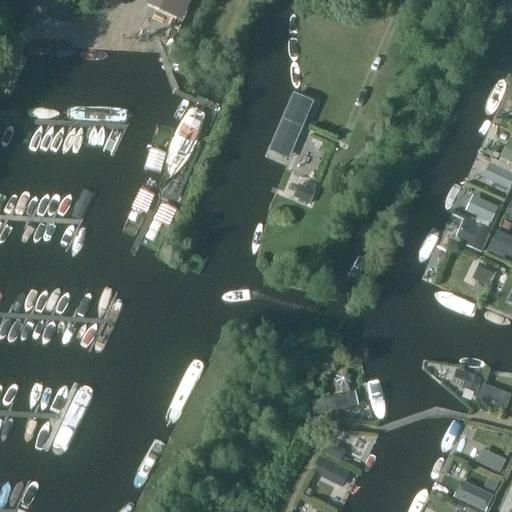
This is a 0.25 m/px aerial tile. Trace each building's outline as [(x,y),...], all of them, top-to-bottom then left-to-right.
[(28,0),(27,3),(66,21),(73,5),(61,0),(28,0)] [(130,111),(73,107),(73,120),(130,123),(130,111)] [(289,161),(302,129),(282,121),(269,152),(289,161)] [(511,140),(509,139),(500,160),(501,160),(511,165),(511,140)] [(234,155),(218,147),(189,214),(208,222),(234,155)] [(484,177),(482,178),(509,191),(511,184),(511,165),(501,160),(499,163),(491,159),(490,163),(484,177)] [(302,187),(296,199),(310,205),(315,193),(313,192),(316,186),(307,182),(304,188),(302,187)] [(485,202),(477,218),(490,224),(492,222),(498,208),(485,202)] [(370,219),(353,211),(331,263),(348,271),(370,218),(370,219)] [(480,254),(490,232),(463,220),(455,237),(466,242),(464,247),(480,254)] [(511,259),(511,238),(496,231),(486,254),(502,262),(505,256),(511,259)] [(472,278),(472,279),(485,286),(486,285),(490,287),(497,273),(479,264),(472,278)] [(454,370),(449,385),(476,395),(482,380),(481,380),(472,377),(454,370)] [(474,371),(472,377),(481,380),(483,374),(474,371)] [(350,377),(346,372),(339,372),(336,377),(335,383),(339,388),(346,388),(350,383),(350,377)] [(481,386),(475,401),(490,407),(496,392),(481,386)] [(93,396),(78,389),(48,455),(64,462),(93,396)] [(331,445),(326,442),(321,452),(331,457),(334,451),(331,445)] [(492,455),(486,468),(499,474),(505,461),(492,455)] [(322,457),(317,469),(325,472),(323,477),(345,487),(351,473),(336,466),(337,463),(322,457)] [(494,492),(497,483),(489,479),(485,488),(494,492)] [(483,511),(485,511),(493,497),(461,482),(453,498),(483,511)]
